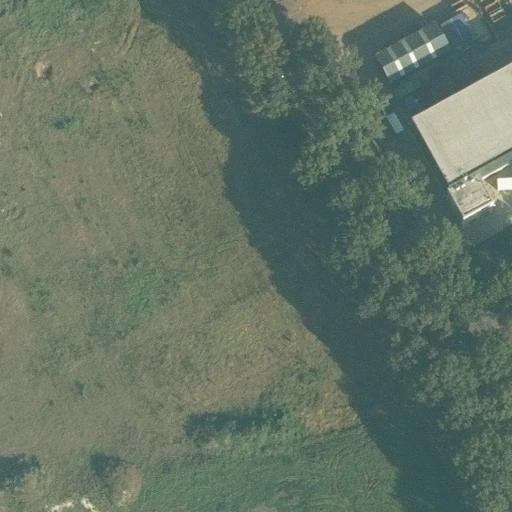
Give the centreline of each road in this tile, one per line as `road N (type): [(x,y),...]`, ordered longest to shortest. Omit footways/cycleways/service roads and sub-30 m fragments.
road 1 (unclassified): [(445,348),(251,0)]
road 2 (unclassified): [(511,468),(445,348)]
